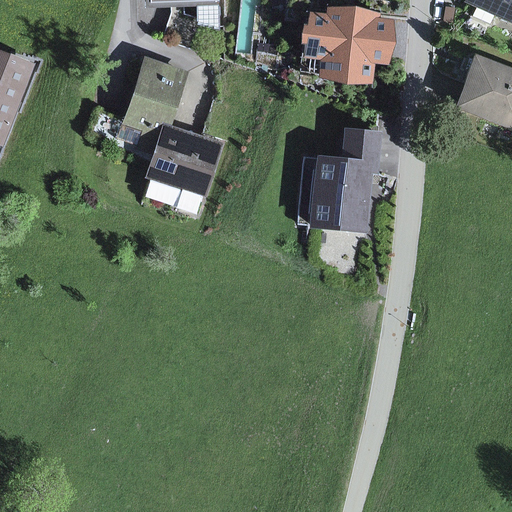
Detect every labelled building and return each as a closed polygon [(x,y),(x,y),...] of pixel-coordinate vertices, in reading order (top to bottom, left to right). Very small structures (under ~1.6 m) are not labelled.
[(223,28),(222,0),(150,0),(151,4),(198,2),(198,21),(223,28)] [(511,0),(466,0),(466,1),(511,19),(511,0)] [(384,9),(327,3),(326,9),(307,7),(306,21),(300,21),(298,40),(304,40),(302,68),(322,70),(321,74),(373,80),(375,57),(391,59),(395,19),(384,17),(384,9)] [(0,46),(0,143),(8,146),(39,60),(0,46)] [(511,64),(478,51),(456,103),(511,125),(511,64)] [(192,70),(148,55),(125,123),(143,129),(139,142),(156,148),(165,121),(174,124),(192,70)] [(174,124),(165,121),(156,148),(147,175),(211,196),(228,141),(174,124)] [(343,154),(316,151),(316,155),(308,154),(302,221),(311,222),(310,225),(368,230),(374,168),(381,169),(385,129),(346,125),(343,154)]
